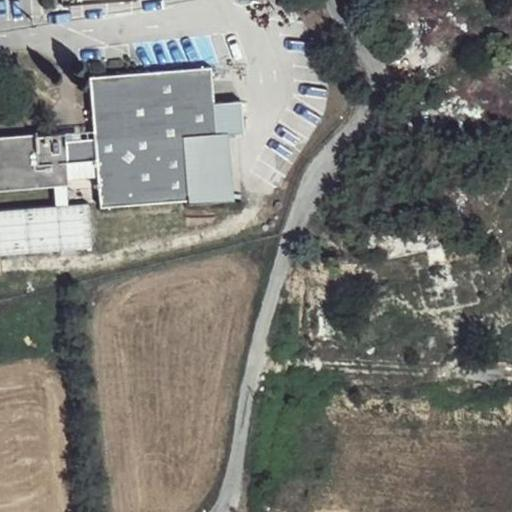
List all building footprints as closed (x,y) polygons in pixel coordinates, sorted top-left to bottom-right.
[(213,63),(91,74),(96,135),(98,159),(101,204),(199,196),(200,200),(235,197),(229,127),(245,127),(242,95),(216,97),(213,63)] [(69,131),(54,132),(59,185),(71,183),(71,161),(69,138),(69,131)] [(0,136),(0,189),(59,185),(54,132),(0,136)] [(69,138),(71,161),(98,159),(96,135),(69,138)] [(0,248),(89,243),(86,199),(0,204),(0,248)]
